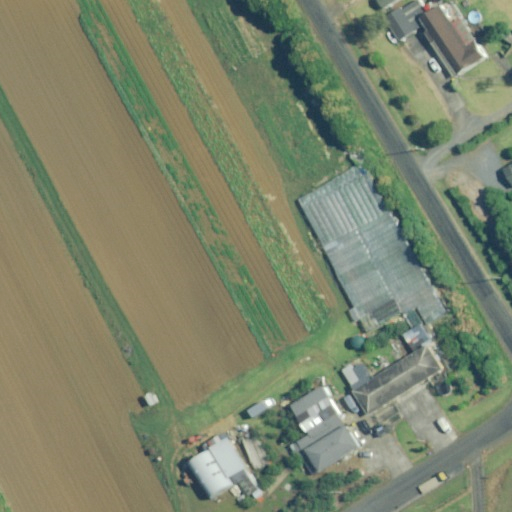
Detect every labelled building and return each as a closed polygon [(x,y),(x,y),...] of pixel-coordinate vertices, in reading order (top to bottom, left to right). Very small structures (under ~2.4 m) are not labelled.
[(400,0),(379,0),(386,10),(400,0)] [(428,15),(419,0),(414,0),(387,16),(401,40),(426,25),(422,18),(428,15)] [(457,28),(444,7),(425,19),(439,41),(460,75),(489,58),(466,22),(457,28)] [(445,371),(431,346),(373,380),(361,358),(343,369),(369,415),(374,412),(394,401),(420,386),(445,371)] [(340,412),(324,387),(294,405),(309,430),(312,435),(296,444),(315,476),(361,448),(340,412)] [(232,478),(248,467),(231,439),(213,450),(193,463),(214,497),(235,484),(232,478)] [(267,492),(254,472),(239,482),(252,502),(267,492)]
